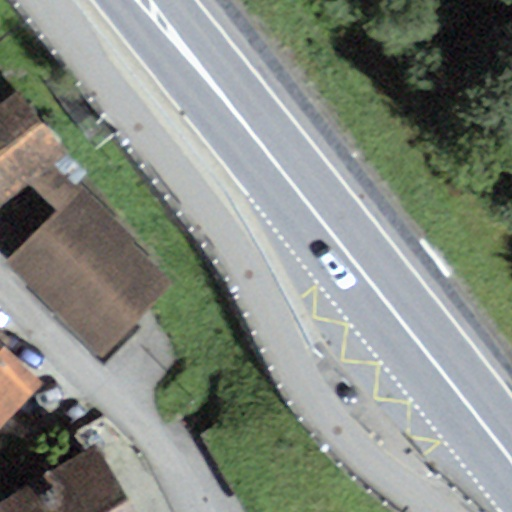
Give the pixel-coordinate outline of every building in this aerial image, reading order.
[(0,203),(29,182),(52,164),(63,155),(19,89),(0,103),(0,203)] [(77,188),(52,164),(29,182),(56,209),(77,188)] [(56,209),(4,261),(103,358),(177,283),(79,186),(77,188),(56,209)] [(10,342),(0,332),(0,344),(4,348),(10,342)] [(4,348),(0,344),(0,429),(41,383),(4,348)] [(248,403),(197,433),(241,511),(264,511),(299,493),(248,403)] [(134,511),(95,445),(0,499),(0,509),(1,511),(134,511)]
